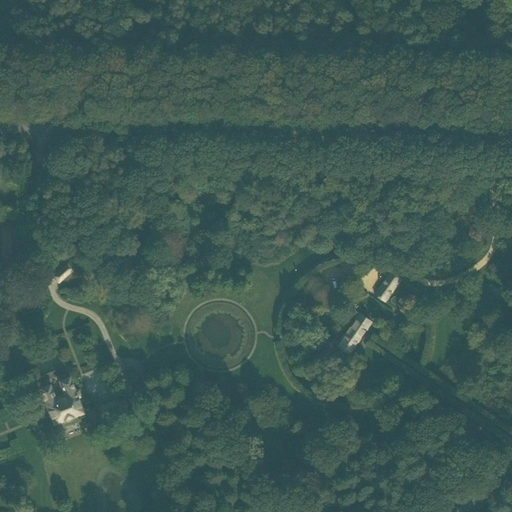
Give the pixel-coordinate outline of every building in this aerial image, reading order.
[(16,274),(14,240),(1,241),(2,274),(16,274)] [(51,279),(58,285),(71,271),(64,264),(51,279)] [(381,270),(367,290),(385,303),(399,283),(381,270)] [(334,347),(349,357),(371,322),(356,312),(334,347)] [(51,425),(82,412),(67,375),(56,379),(64,399),(55,403),(46,381),(35,386),(51,425)]
